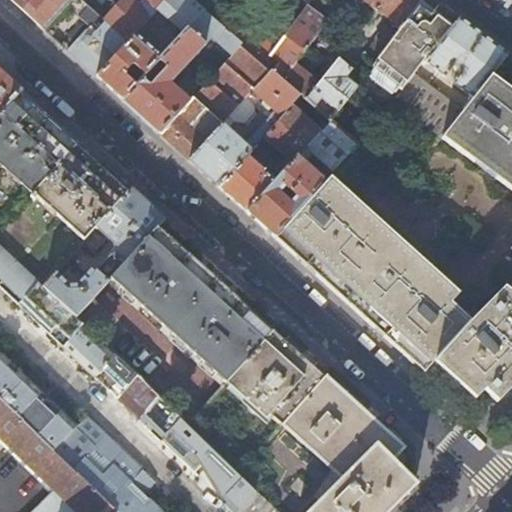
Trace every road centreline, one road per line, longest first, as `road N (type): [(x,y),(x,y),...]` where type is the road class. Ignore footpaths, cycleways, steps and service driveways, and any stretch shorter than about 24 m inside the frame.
road 1 (residential): [(511,486),(0,31)]
road 2 (residential): [(0,313),(206,511)]
